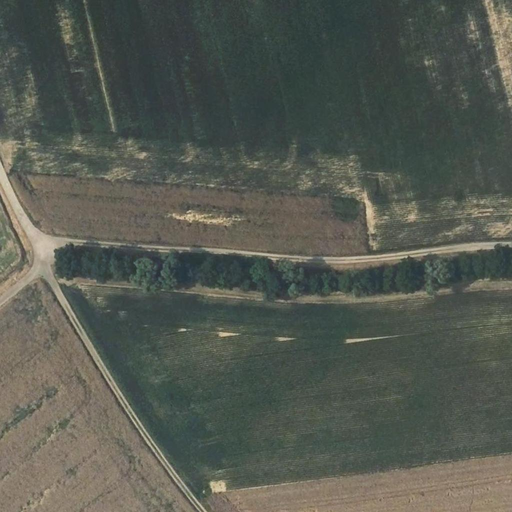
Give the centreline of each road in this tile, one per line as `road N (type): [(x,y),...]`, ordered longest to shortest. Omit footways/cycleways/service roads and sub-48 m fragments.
road 1 (track): [(35,240),(345,259),(511,245)]
road 2 (track): [(0,169),(43,266),(145,443),(201,511)]
